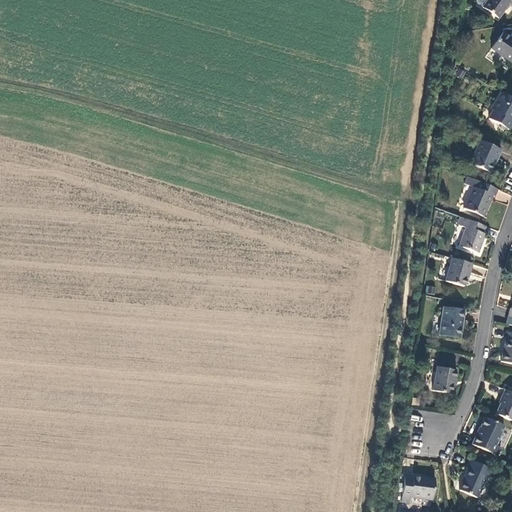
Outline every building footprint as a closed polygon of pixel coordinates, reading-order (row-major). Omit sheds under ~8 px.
[(476,0),(476,1),(477,3),(482,7),(482,8),(498,19),(509,2),(510,0),(476,0)] [(511,40),(509,39),(501,34),(491,49),(511,63),(511,61),(511,40)] [(488,119),(498,124),(499,128),(503,130),(506,129),(508,130),(511,123),(511,118),(511,117),(511,99),(499,93),(490,110),(493,111),(488,119)] [(497,161),(501,151),(479,141),(469,164),(490,173),(495,160),(497,161)] [(496,190),(467,177),(464,184),(473,188),(463,209),(483,217),(491,196),(493,197),(496,190)] [(485,227),(460,217),(457,225),(466,228),(458,247),(477,254),(485,234),(483,234),(485,227)] [(451,259),(445,281),(463,287),(466,278),(467,273),(468,273),(471,264),(451,259)] [(443,308),(439,335),(460,338),(464,311),(443,308)] [(511,333),(507,333),(500,362),(511,364),(511,333)] [(453,385),(456,371),(436,367),(432,391),(452,395),(454,386),(453,385)] [(495,414),(511,421),(511,393),(504,390),(501,397),(502,398),(495,414)] [(500,448),(495,445),(504,426),(484,418),(476,437),(475,436),(471,445),(496,456),(500,448)] [(477,498),(486,477),(489,478),(492,471),(470,460),(466,468),(468,469),(464,477),(465,477),(459,490),(477,498)] [(425,479),(420,478),(404,476),(401,502),(409,503),(410,497),(432,500),(435,479),(425,478),(425,479)]
